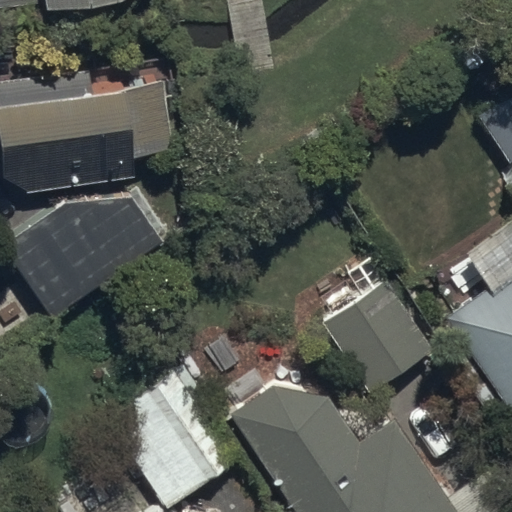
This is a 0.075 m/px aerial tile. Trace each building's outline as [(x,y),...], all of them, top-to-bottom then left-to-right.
[(0,0),(0,5),(42,0),(44,12),(136,0),(0,0)] [(377,61),(441,11),(432,0),(404,0),(393,9),(388,4),(353,31),(377,61)] [(123,90),(0,105),(0,164),(4,195),(135,179),(123,90)] [(511,94),(478,117),(507,160),(511,156),(511,94)] [(20,275),(52,320),(160,245),(128,200),(64,203),(1,247),(20,275)] [(319,316),(369,391),(433,349),(383,273),(319,316)] [(511,276),(448,319),(511,415),(511,276)] [(99,416),(161,509),(235,460),(173,367),(99,416)] [(273,386),(230,414),(295,511),(456,511),(395,419),(360,442),(328,394),(273,386)] [(155,511),(149,502),(133,511),(155,511)]
